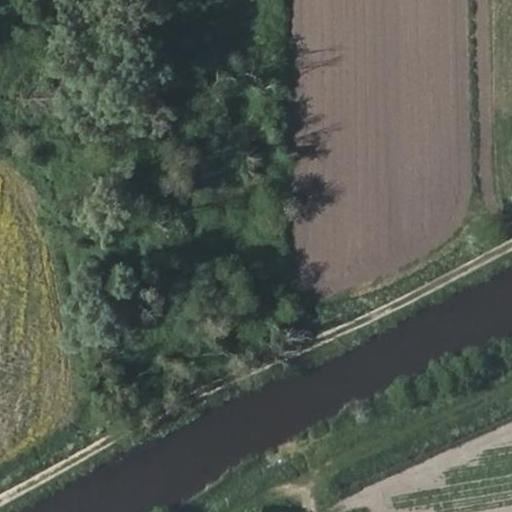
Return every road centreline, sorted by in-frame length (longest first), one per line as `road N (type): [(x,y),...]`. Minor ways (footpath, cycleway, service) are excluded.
road 1 (track): [(0,497),(142,420),(511,247)]
road 2 (track): [(511,381),(329,462),(319,511)]
